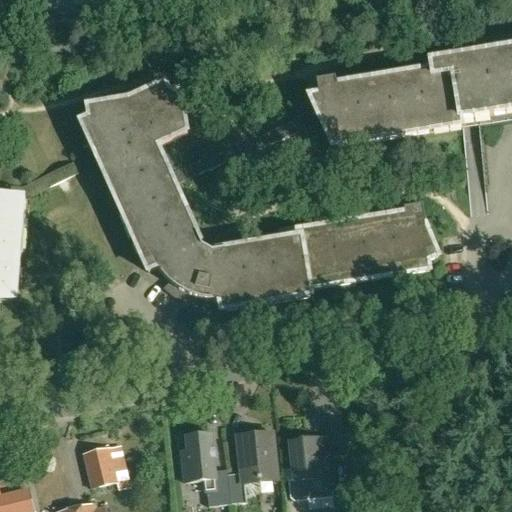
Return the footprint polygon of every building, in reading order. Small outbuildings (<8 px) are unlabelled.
[(511,51),(431,65),(336,81),(317,84),(318,92),(319,99),(325,99),(326,107),(317,111),(315,112),(333,150),(462,129),(461,122),(511,113),(511,51)] [(188,297),(190,298),(193,299),(196,300),(198,300),(199,300),(201,301),(204,302),(205,302),(208,302),(213,303),(219,303),(221,313),(312,298),(310,291),(429,272),(428,262),(439,258),(427,230),(423,206),(404,209),(405,215),(281,235),(282,242),(218,253),(213,253),(203,248),(158,148),(187,135),(181,93),(169,95),(165,86),(129,103),(88,110),(90,121),(81,125),(94,154),(57,170),(62,180),(99,164),(148,274),(157,270),(161,275),(164,278),(166,281),(171,285),(173,287),(175,289),(177,291),(179,292),(188,297)] [(0,298),(13,298),(21,199),(62,180),(57,170),(21,186),(0,184),(0,298)] [(215,474),(212,436),(186,439),(188,454),(181,454),(185,485),(203,483),(204,496),(207,496),(208,510),(231,507),(228,477),(228,472),(215,474)] [(272,437),(257,439),(239,441),(242,475),(228,477),(231,507),(247,505),(246,499),(255,498),(259,495),(261,490),(260,482),(276,480),(272,437)] [(334,491),(330,449),(329,440),(290,444),(294,481),(288,482),(290,499),(294,503),(307,501),(310,497),(309,493),(334,491)] [(112,453),(89,459),(98,494),(121,488),(112,453)] [(408,484),(393,500),(397,503),(388,511),(412,511),(413,511),(412,510),(423,498),(408,484)]
